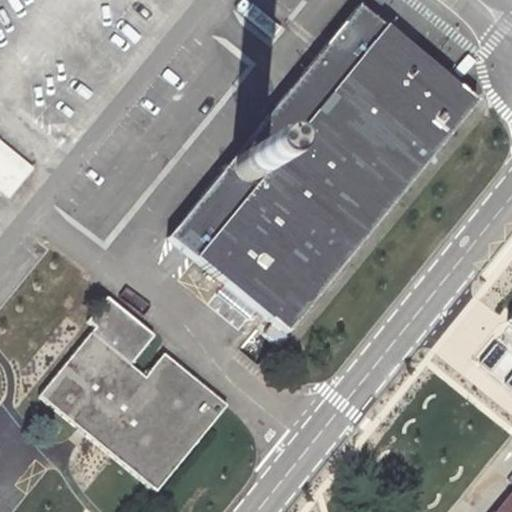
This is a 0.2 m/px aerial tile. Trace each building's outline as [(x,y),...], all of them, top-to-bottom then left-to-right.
[(285,334),(475,102),(462,92),(359,8),(357,6),(329,40),(274,106),(301,128),(193,259),(246,303),(285,334)] [(193,259),(301,128),(274,106),(167,238),(193,259)] [(0,194),(6,199),(30,171),(0,144),(0,194)] [(85,434),(155,491),(225,406),(163,355),(145,377),(130,365),(154,336),(106,298),(87,322),(94,327),(38,396),(78,429),(85,434)] [(511,511),(511,491),(493,511),(511,511)]
